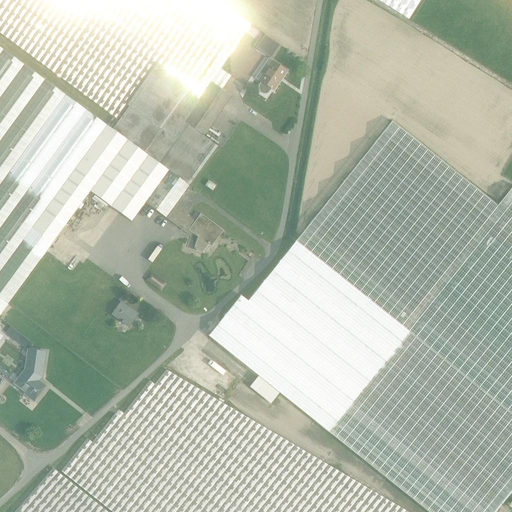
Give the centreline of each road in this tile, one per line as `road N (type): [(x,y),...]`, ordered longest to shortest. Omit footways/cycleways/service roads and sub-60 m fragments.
road 1 (unclassified): [(0,504),(272,253),(320,0)]
road 2 (unknown): [(200,323),(106,256),(100,236),(109,223)]
